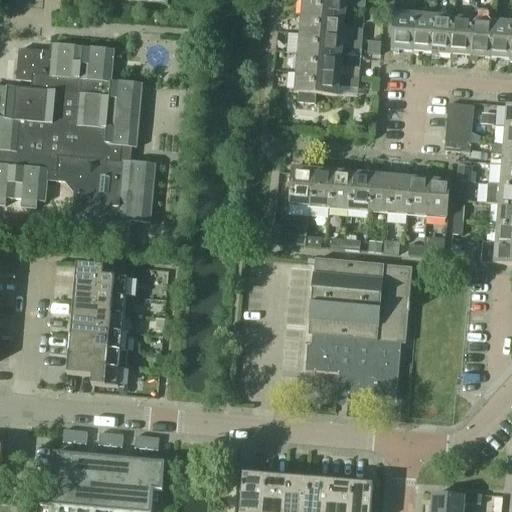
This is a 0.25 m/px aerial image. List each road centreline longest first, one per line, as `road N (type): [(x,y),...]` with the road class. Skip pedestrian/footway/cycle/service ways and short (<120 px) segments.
road 1 (residential): [(406,440),(26,405)]
road 2 (residential): [(411,160),(418,79),(511,88)]
road 3 (residential): [(26,405),(39,253)]
road 4 (residential): [(511,389),(459,439),(406,440)]
